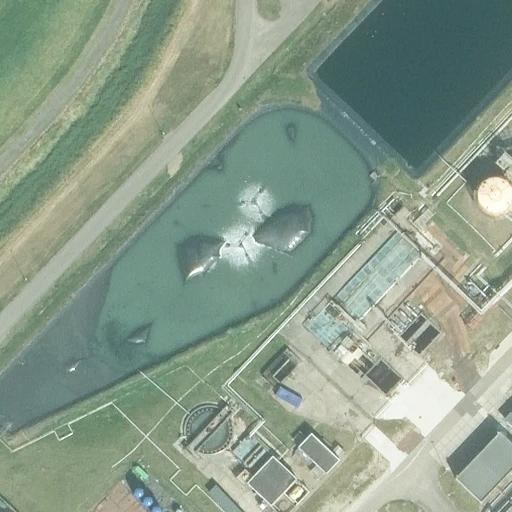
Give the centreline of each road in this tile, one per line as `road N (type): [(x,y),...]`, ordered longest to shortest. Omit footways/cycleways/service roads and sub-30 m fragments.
road 1 (unclassified): [(0,333),(243,62),(244,0)]
road 2 (unclassified): [(408,491),(511,374)]
